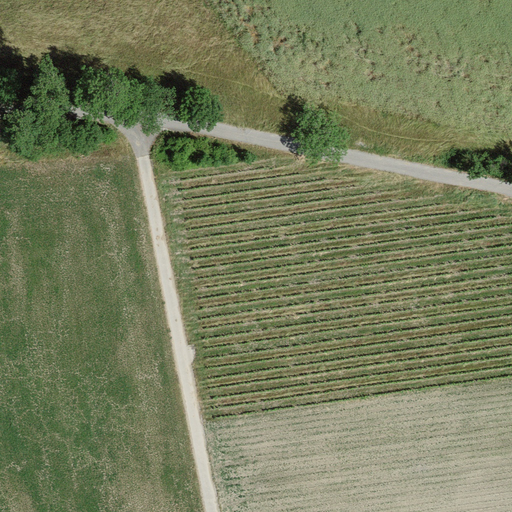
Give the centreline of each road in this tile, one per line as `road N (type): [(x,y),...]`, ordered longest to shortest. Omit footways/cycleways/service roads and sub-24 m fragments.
road 1 (track): [(511,195),(132,116),(0,111)]
road 2 (track): [(211,511),(132,116)]
